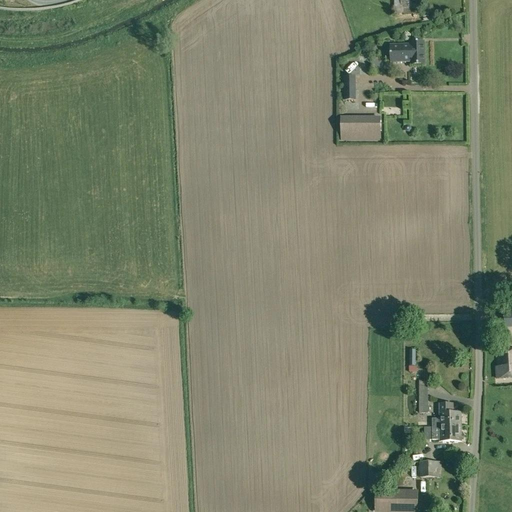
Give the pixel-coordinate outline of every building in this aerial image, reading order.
[(401,7),(421,7),(421,0),(395,0),(395,10),(401,10),(401,7)] [(424,20),(426,24),(436,20),(434,15),(424,20)] [(425,65),(424,42),(411,42),(411,46),(391,46),(391,63),(412,62),(412,65),(425,65)] [(344,77),(344,101),(357,101),(356,77),(344,77)] [(341,142),(380,141),(380,118),(341,119),(341,142)] [(511,378),(511,350),(497,352),(498,368),(496,368),(497,379),(511,378)] [(419,380),(419,413),(428,413),(427,380),(419,380)] [(432,426),(461,425),(461,414),(453,414),(453,404),(439,405),(439,419),(432,419),(432,426)] [(462,432),(461,425),(432,426),(432,432),(432,440),(439,440),(439,442),(462,442),(462,438),(462,432)] [(439,478),(438,462),(420,463),(420,478),(439,478)] [(377,491),(375,511),(417,511),(418,492),(377,491)]
